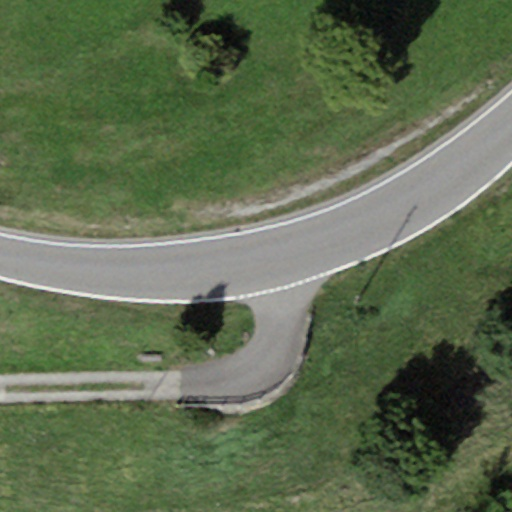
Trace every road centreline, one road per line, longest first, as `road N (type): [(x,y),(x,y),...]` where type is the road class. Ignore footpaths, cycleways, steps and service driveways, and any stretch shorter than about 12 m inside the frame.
road 1 (tertiary): [(0,255),(146,274),(267,262),(388,220),(511,129)]
road 2 (track): [(0,394),(234,379),(264,368),(279,349),(282,321),(267,262)]
